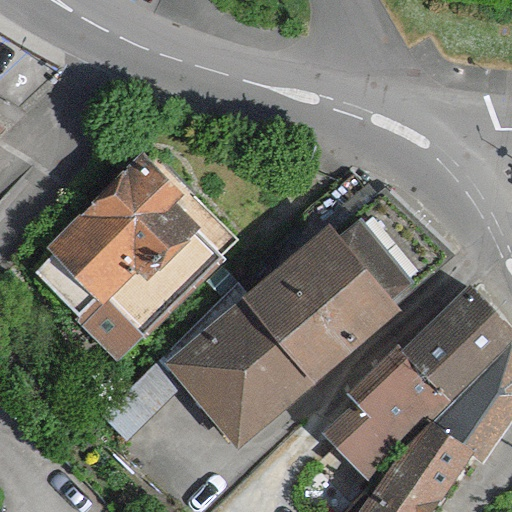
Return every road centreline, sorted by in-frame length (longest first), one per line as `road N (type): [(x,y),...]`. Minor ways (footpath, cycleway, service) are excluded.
road 1 (residential): [(118,35),(389,123)]
road 2 (residential): [(502,242),(295,412)]
road 3 (residential): [(118,35),(88,85),(0,175)]
road 4 (residential): [(389,123),(465,179),(502,242)]
road 5 (residential): [(389,123),(511,123)]
